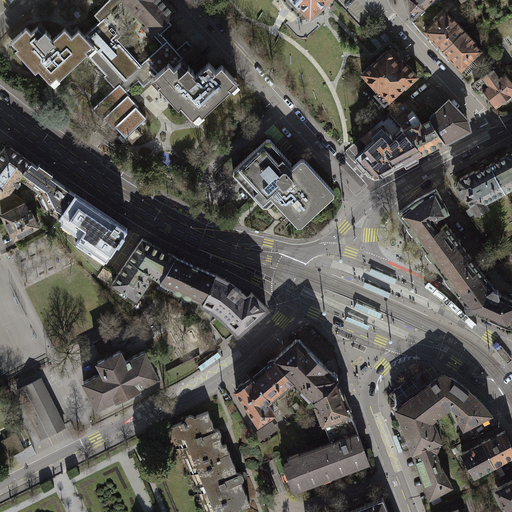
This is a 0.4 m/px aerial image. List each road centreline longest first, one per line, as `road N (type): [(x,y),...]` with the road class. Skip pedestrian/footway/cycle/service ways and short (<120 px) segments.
road 1 (secondary): [(290,301),(223,370),(0,485)]
road 2 (residential): [(188,0),(375,202)]
road 3 (secondary): [(9,114),(129,201),(214,246)]
road 4 (secondary): [(409,511),(367,388),(399,347)]
road 5 (residential): [(375,0),(499,132)]
road 6 (secondary): [(511,352),(432,287),(377,262)]
road 7 (tertiary): [(375,202),(499,132)]
road 8 (secondary): [(399,347),(439,354),(486,387),(508,386)]
